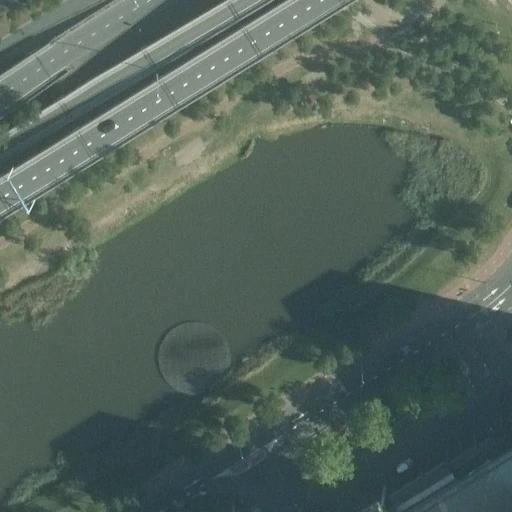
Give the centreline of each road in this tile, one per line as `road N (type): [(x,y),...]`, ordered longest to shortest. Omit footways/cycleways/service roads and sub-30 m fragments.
road 1 (tertiary): [(158,511),(511,284)]
road 2 (primary): [(306,0),(0,186)]
road 3 (primary): [(248,0),(0,151)]
road 4 (trunk): [(150,0),(0,93)]
